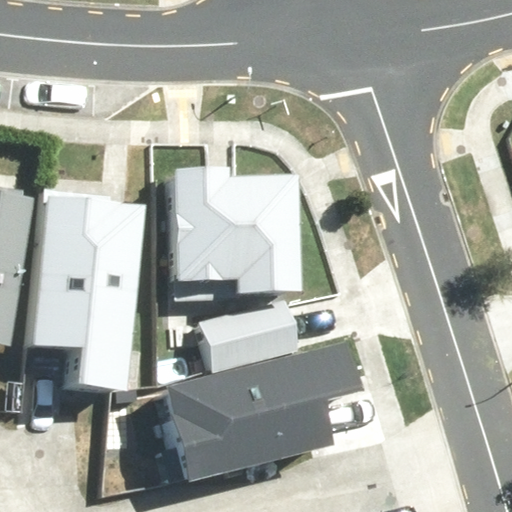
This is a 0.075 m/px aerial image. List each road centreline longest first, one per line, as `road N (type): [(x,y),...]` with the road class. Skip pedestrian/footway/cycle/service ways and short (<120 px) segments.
road 1 (residential): [(500,450),(372,45)]
road 2 (residential): [(0,30),(311,49)]
road 3 (residential): [(229,511),(500,450)]
road 4 (residential): [(372,45),(511,23)]
